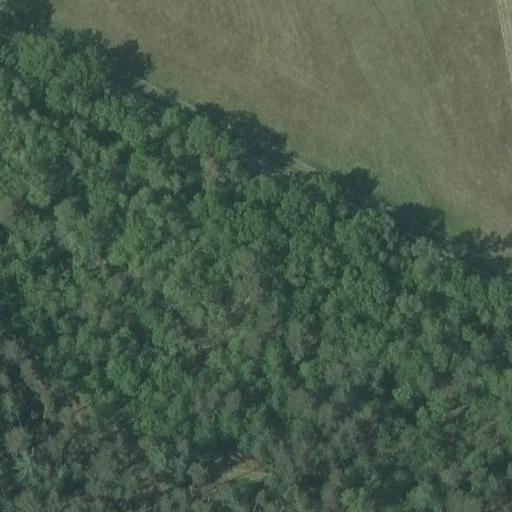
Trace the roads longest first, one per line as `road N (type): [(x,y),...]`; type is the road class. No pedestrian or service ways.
road 1 (track): [(0,31),(511,299)]
road 2 (track): [(0,318),(112,435),(181,461),(353,485),(367,511)]
